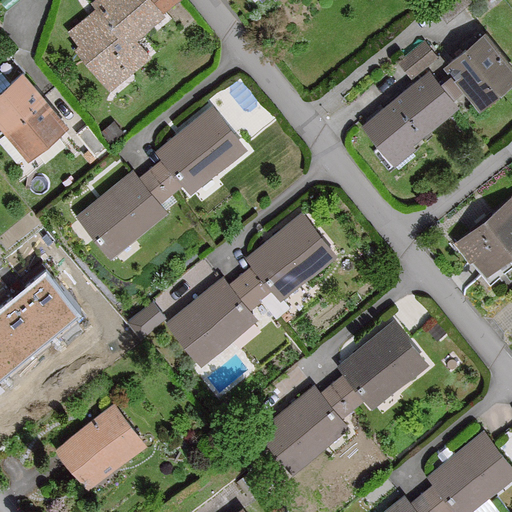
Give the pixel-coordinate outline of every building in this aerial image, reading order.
[(151,0),(99,0),(108,11),(95,20),(92,17),(76,29),(87,43),(83,46),(108,76),(125,62),(130,69),(147,54),(133,37),(162,13),(151,0)] [(151,0),(162,13),(178,0),(151,0)] [(470,0),(432,0),(447,19),(470,0)] [(511,78),(511,64),(486,34),(449,64),(456,72),(468,87),(475,94),(489,82),(495,84),(499,88),(511,78)] [(437,56),(426,43),(402,62),(413,76),(437,56)] [(0,92),(13,82),(3,71),(0,73),(0,92)] [(456,72),(441,84),(453,99),(468,87),(456,72)] [(431,73),(368,125),(389,152),(406,139),(409,143),(457,104),(453,99),(441,84),(431,73)] [(0,114),(9,126),(42,98),(22,74),(13,82),(0,92),(0,114)] [(9,126),(32,154),(65,126),(42,98),(9,126)] [(214,108),(161,150),(167,157),(186,180),(192,188),(244,145),(214,108)] [(108,145),(90,123),(79,132),(97,155),(108,145)] [(416,151),(409,143),(406,139),(389,152),(399,165),(416,151)] [(167,157),(153,168),(172,191),(186,180),(167,157)] [(153,168),(140,179),(159,203),(172,191),(153,168)] [(134,173),(82,215),(113,253),(164,210),(159,203),(140,179),(134,173)] [(511,198),(459,243),(493,284),(511,268),(511,261),(509,258),(511,255),(511,198)] [(303,215),(250,258),(256,264),(282,295),(333,252),(303,215)] [(256,264),(244,274),(262,298),(277,316),(291,306),(282,295),(256,264)] [(244,274),(229,286),(249,309),(262,298),(244,274)] [(224,280),(172,322),(202,360),(255,316),(249,309),(229,286),(224,280)] [(26,282),(0,303),(0,311),(31,349),(61,324),(26,282)] [(154,296),(136,320),(152,332),(170,308),(154,296)] [(319,385),(264,429),(296,470),(352,425),(344,416),(370,395),(377,404),(431,360),(399,320),(344,365),(350,372),(325,392),(319,385)] [(150,441),(119,401),(60,446),(91,486),(150,441)] [(409,495),(388,511),(454,511),(460,507),(464,511),(469,511),(511,478),(511,459),(489,430),(433,474),(440,483),(415,502),(409,495)] [(250,511),(244,503),(231,511),(250,511)]
